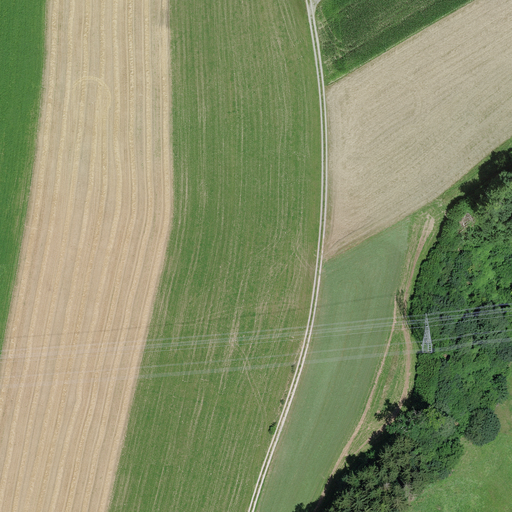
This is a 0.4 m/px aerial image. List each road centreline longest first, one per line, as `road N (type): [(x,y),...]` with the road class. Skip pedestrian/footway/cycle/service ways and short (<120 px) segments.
road 1 (track): [(310,0),(329,150),(320,286),(256,511)]
road 2 (track): [(322,255),(470,178),(511,145)]
